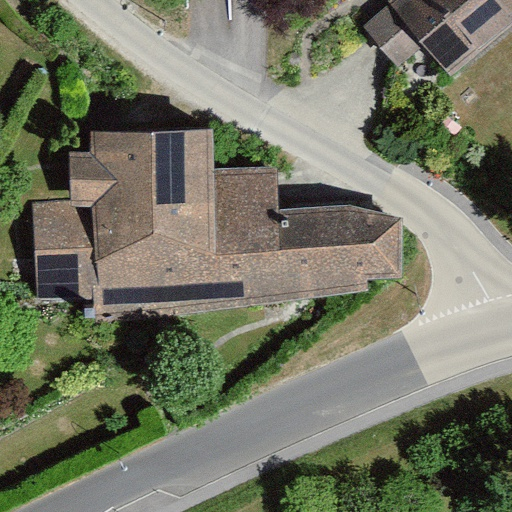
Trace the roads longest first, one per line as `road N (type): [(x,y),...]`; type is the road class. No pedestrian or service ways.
road 1 (residential): [(90,0),(115,24),(469,234),(511,290)]
road 2 (tertiary): [(76,511),(341,389),(511,327)]
